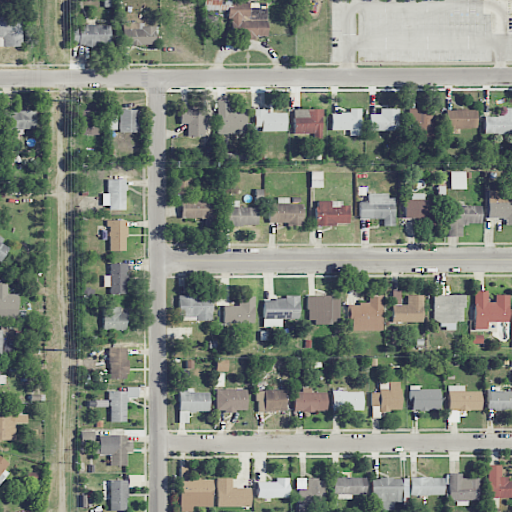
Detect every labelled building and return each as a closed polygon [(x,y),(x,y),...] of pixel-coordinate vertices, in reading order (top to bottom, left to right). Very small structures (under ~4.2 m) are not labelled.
[(203,0),(203,10),(229,10),(229,37),(255,37),(255,36),(266,36),(267,3),(230,3),(230,0),(203,0)] [(0,46),(22,46),(21,20),(4,21),(4,16),(0,16),(0,46)] [(154,45),(155,24),(122,24),(122,44),(154,45)] [(72,45),(110,44),(110,25),(72,25),(72,45)] [(245,110),(229,110),(228,100),(216,100),(217,134),(246,134),(245,110)] [(511,107),(503,108),(503,116),(483,116),(483,134),(511,133),(511,107)] [(331,130),(349,130),(349,135),(360,135),(360,108),(348,108),(348,113),(331,113),(331,130)] [(369,130),(398,131),(399,108),(379,108),(379,114),(369,114),(369,130)] [(118,132),(137,132),(138,109),(119,109),(118,132)] [(286,130),(286,112),(265,113),(265,109),(254,109),(254,131),(286,130)] [(322,133),(321,109),(293,109),(294,134),(322,133)] [(435,110),(407,109),(407,125),(413,125),(413,139),(434,140),(435,110)] [(448,129),(476,128),(476,109),(447,110),(448,129)] [(98,134),(98,110),(78,111),(78,135),(98,134)] [(204,110),(179,110),(179,124),(186,124),(187,136),(204,136),(204,110)] [(34,111),(4,111),(4,129),(35,128),(34,111)] [(116,113),(107,114),(108,130),(116,129),(116,113)] [(322,171),(311,171),(310,187),(322,188),(322,171)] [(464,172),(449,172),(448,188),(464,189),(464,172)] [(125,179),(106,179),(106,193),(102,193),(102,209),(125,209),(125,179)] [(189,180),(173,180),(174,195),(189,194),(189,180)] [(486,218),(504,218),(504,225),(511,224),(511,190),(485,191),(486,218)] [(405,218),(425,218),(425,225),(438,226),(438,200),(423,200),(423,194),(406,193),(405,218)] [(394,225),(393,194),(366,194),(366,201),(359,201),(359,219),(382,219),(382,226),(394,225)] [(267,203),(268,224),(303,223),(302,203),(288,203),(288,197),(276,197),(277,203),(267,203)] [(180,218),(205,218),(205,226),(216,226),(216,200),(181,199),(180,218)] [(257,225),(257,207),(238,207),(238,200),(231,201),(231,207),(222,207),(222,226),(257,225)] [(315,225),(348,225),(348,202),(315,202),(315,225)] [(479,205),(447,205),(447,236),(460,236),(460,224),(480,224),(479,205)] [(126,251),(126,220),(108,220),(108,251),(126,251)] [(0,258),(9,244),(0,238),(0,258)] [(126,264),(109,264),(109,276),(103,276),(103,286),(109,286),(109,293),(126,293),(126,264)] [(6,284),(0,284),(0,320),(17,321),(17,294),(6,293),(6,284)] [(406,295),(406,304),(400,304),(399,290),(391,291),(392,323),(423,322),(422,295),(406,295)] [(472,329),(486,329),(486,321),(508,322),(508,295),(494,295),(494,302),(486,302),(486,290),(473,290),(472,329)] [(211,295),(179,296),(179,321),(212,320),(211,295)] [(307,295),(306,322),(338,323),(339,296),(307,295)] [(432,322),(442,322),(442,330),(454,330),(454,321),(463,321),(464,295),(432,295),(432,322)] [(223,306),(223,323),(254,323),(254,296),(238,296),(237,306),(223,306)] [(263,300),(263,327),(281,327),(281,318),(298,319),(298,296),(283,296),(283,300),(263,300)] [(349,331),(381,330),(381,296),(368,297),(368,303),(348,304),(349,331)] [(102,330),(126,330),(126,313),(120,313),(120,306),(102,307),(102,330)] [(127,347),(108,348),(108,377),(127,377),(127,347)] [(399,411),(400,382),(378,382),(378,393),(371,393),(370,406),(378,406),(378,410),(399,411)] [(439,389),(418,389),(418,385),(409,385),(409,410),(439,410),(439,389)] [(448,411),(480,410),(480,392),(464,392),(464,385),(447,386),(448,411)] [(109,422),(126,421),(126,398),(138,397),(138,387),(125,387),(125,391),(109,391),(109,422)] [(293,411),(326,412),(326,392),(310,392),(311,387),(301,387),(301,392),(293,392),(293,411)] [(246,390),(217,389),(216,411),(246,411),(246,390)] [(285,390),(256,389),(256,411),(284,411),(285,390)] [(178,390),(178,422),(187,422),(188,411),(208,411),(208,391),(178,390)] [(511,390),(486,390),(486,410),(511,409),(511,390)] [(362,411),(362,392),(331,391),(331,411),(362,411)] [(0,439),(15,440),(15,423),(26,423),(26,414),(15,414),(15,409),(0,409),(0,439)] [(126,466),(126,452),(132,453),(132,436),(95,436),(95,431),(80,431),(79,445),(92,445),(92,454),(110,454),(109,465),(126,466)] [(0,481),(11,465),(0,456),(0,481)] [(511,497),(511,478),(500,479),(500,465),(487,465),(487,498),(511,497)] [(212,506),(212,478),(187,478),(187,466),(179,466),(179,511),(192,511),(191,507),(212,506)] [(461,473),(448,473),(448,500),(479,500),(478,477),(461,477),(461,473)] [(288,478),(275,477),(275,482),(256,482),(256,498),(288,498),(288,478)] [(365,477),(333,477),(332,499),(351,499),(351,494),(365,494),(365,477)] [(443,477),(409,477),(409,495),(443,495),(443,477)] [(250,488),(231,488),(231,478),(216,478),(216,507),(250,506),(250,488)] [(324,478),(296,479),(296,511),(308,511),(308,504),(325,503),(324,478)] [(407,478),(371,478),(371,510),(393,510),(393,502),(407,502),(407,478)] [(126,480),(109,480),(110,510),(127,510),(126,480)]
